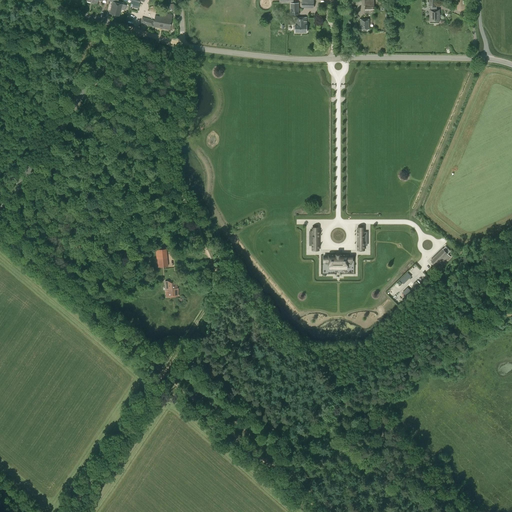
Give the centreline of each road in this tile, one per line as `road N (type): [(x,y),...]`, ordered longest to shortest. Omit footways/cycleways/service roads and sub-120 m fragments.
road 1 (track): [(182,45),(184,101),(167,145),(169,175),(193,213),(217,283),(163,372)]
road 2 (tertiary): [(511,65),(479,58),(280,59),(182,45)]
road 3 (track): [(511,280),(455,310),(412,354),(347,387),(267,464)]
road 4 (tertiary): [(0,210),(133,29)]
road 5 (track): [(163,372),(0,227)]
road 6 (track): [(479,58),(409,222)]
road 7 (track): [(163,372),(71,511)]
road 8 (track): [(267,464),(163,372)]
